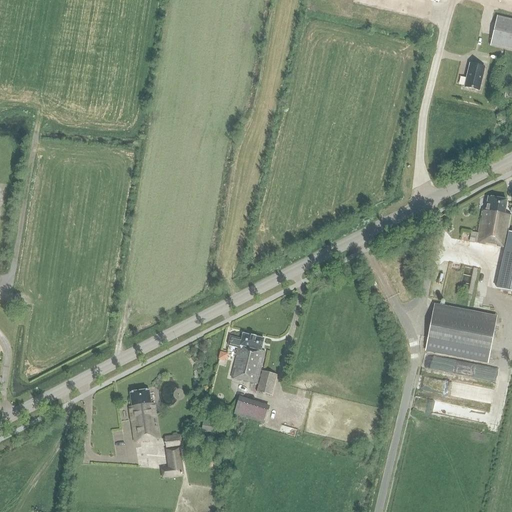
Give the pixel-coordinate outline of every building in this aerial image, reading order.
[(511,20),(497,17),(490,46),(511,51),(511,20)] [(470,64),(464,88),(479,91),(485,68),(470,64)] [(504,214),(507,201),(488,197),(486,210),(482,209),(478,234),(472,232),(470,242),(511,249),(511,232),(508,232),(511,215),(504,214)] [(502,286),(511,287),(511,255),(511,256),(508,255),(505,268),(502,286)] [(488,363),(491,350),(497,318),(435,306),(427,351),(488,363)] [(239,349),(233,372),(232,378),(258,385),(266,352),(261,351),(264,339),(243,334),(242,340),(230,337),(228,346),(239,349)] [(218,359),(226,361),(228,353),(220,351),(218,359)] [(272,396),(277,376),(262,372),(257,392),(272,396)] [(151,404),(149,390),(130,393),(132,407),(129,408),(135,443),(159,439),(153,404),(151,404)] [(269,409),(262,406),(257,422),(265,424),(269,409)] [(203,420),(201,431),(231,437),(234,425),(203,420)] [(167,449),(183,447),(181,435),(166,437),(167,449)] [(168,454),(169,461),(179,460),(178,453),(168,454)] [(163,478),(183,475),(181,467),(170,469),(162,470),(163,478)]
